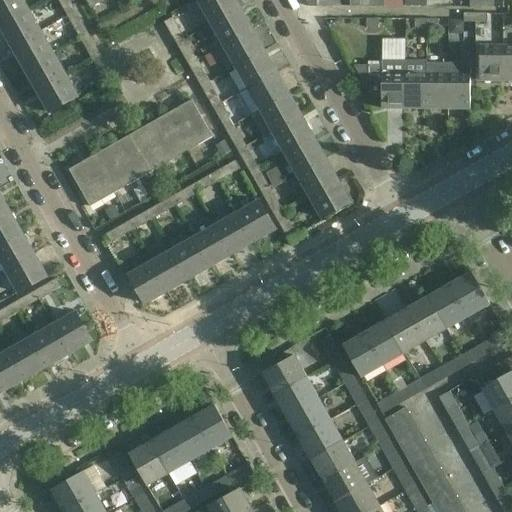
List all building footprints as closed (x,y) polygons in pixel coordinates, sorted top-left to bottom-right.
[(0,0),(0,25),(0,26),(29,10),(23,0),(0,0)] [(69,0),(58,0),(68,16),(76,12),(69,0)] [(86,0),(92,9),(108,0),(86,0)] [(212,24),(241,8),(236,0),(203,0),(200,2),(212,24)] [(439,0),(440,8),(451,8),(450,0),(439,0)] [(470,0),(470,8),(483,8),(482,0),(470,0)] [(482,0),(483,8),(494,8),(493,0),(482,0)] [(212,24),(224,45),(253,29),(241,8),(212,24)] [(0,26),(13,48),(41,32),(29,10),(0,26)] [(89,33),(76,12),(68,16),(80,38),(89,33)] [(465,23),(476,23),(476,14),(465,14),(465,23)] [(488,14),(476,14),(476,23),(488,23),(488,14)] [(166,22),(178,44),(186,39),(174,17),(166,22)] [(379,20),(367,20),(367,28),(379,28),(379,20)] [(416,29),(428,29),(428,20),(416,20),(416,29)] [(428,20),(428,29),(439,29),(439,20),(428,20)] [(237,67),(265,51),(253,29),(224,45),(215,51),(228,72),(237,67)] [(13,48),(25,69),(53,53),(41,32),(13,48)] [(89,33),(80,38),(92,59),(101,55),(89,33)] [(404,58),(403,38),(381,39),(381,59),(404,58)] [(178,44),(190,65),(199,60),(186,39),(178,44)] [(481,82),(504,82),(504,47),(481,46),(481,82)] [(237,67),(249,89),(278,73),(265,51),(237,67)] [(25,69),(37,91),(66,75),(53,53),(25,69)] [(101,55),(92,59),(105,82),(114,77),(101,55)] [(203,87),(211,82),(199,60),(190,65),(203,87)] [(369,100),(383,100),(383,109),(405,109),(405,62),(383,62),(383,68),(369,68),(369,100)] [(405,62),(405,109),(427,109),(427,64),(427,62),(405,62)] [(427,64),(427,109),(449,110),(449,64),(427,64)] [(449,110),(471,110),(471,74),(471,64),(449,64),(449,110)] [(249,89),(261,110),(290,94),(278,73),(249,89)] [(78,97),(66,75),(37,91),(50,113),(78,97)] [(215,108),(223,103),(211,82),(203,87),(215,108)] [(261,110),(274,132),(302,116),(290,94),(261,110)] [(215,108),(227,130),(235,125),(223,103),(215,108)] [(179,108),(168,114),(185,146),(196,140),(199,145),(214,137),(196,106),(182,114),(179,108)] [(160,126),(146,134),(164,165),(178,157),(175,152),(185,146),(168,114),(157,120),(160,126)] [(274,132),(286,154),(315,138),(302,116),(274,132)] [(239,152),(248,147),(235,125),(227,130),(239,152)] [(129,136),(119,142),(137,173),(147,168),(150,173),(164,165),(146,134),(132,142),(129,136)] [(286,154),(298,175),(327,159),(315,138),(286,154)] [(231,152),(225,141),(216,146),(222,158),(231,152)] [(112,154),(98,161),(116,193),(129,185),(126,179),(137,173),(119,142),(108,148),(112,154)] [(248,147),(239,152),(247,165),(255,160),(248,147)] [(237,159),(223,167),(228,175),(242,168),(237,159)] [(298,175),(310,196),(339,180),(327,159),(298,175)] [(81,164),(70,170),(88,201),(98,195),(101,201),(116,193),(98,161),(84,169),(81,164)] [(274,188),(285,183),(279,171),(268,177),(274,188)] [(265,176),(256,181),(264,195),(272,190),(265,176)] [(206,177),(193,184),(197,193),(211,185),(206,177)] [(352,203),(339,180),(310,196),(323,219),(352,203)] [(193,184),(179,192),(184,200),(197,193),(193,184)] [(142,187),(134,191),(139,200),(147,195),(142,187)] [(272,190),(264,195),(271,208),(280,203),(272,190)] [(0,218),(11,212),(0,193),(0,218)] [(163,201),(149,209),(154,217),(168,210),(163,201)] [(261,202),(238,214),(254,242),(277,229),(261,202)] [(105,211),(111,221),(120,216),(113,205),(105,211)] [(149,209),(136,217),(141,225),(154,217),(149,209)] [(0,218),(0,246),(23,234),(11,212),(0,218)] [(233,255),(254,242),(238,214),(217,227),(233,255)] [(289,220),(281,225),(289,239),(297,234),(289,220)] [(132,230),(127,221),(106,234),(111,242),(132,230)] [(217,227),(195,239),(211,267),(233,255),(217,227)] [(0,246),(0,258),(7,271),(35,255),(23,234),(0,246)] [(189,279),(211,267),(195,239),(173,251),(189,279)] [(173,251),(151,264),(167,291),(189,279),(173,251)] [(48,277),(35,255),(7,271),(20,294),(48,277)] [(167,291),(151,264),(130,276),(146,304),(167,291)] [(473,272),(451,285),(469,317),(491,304),(473,272)] [(35,292),(40,300),(62,287),(58,279),(35,292)] [(448,329),(469,317),(451,285),(430,297),(448,329)] [(35,292),(22,299),(27,308),(40,300),(35,292)] [(430,297),(409,309),(427,341),(448,329),(430,297)] [(6,308),(0,311),(0,322),(11,317),(6,308)] [(406,353),(427,341),(409,309),(387,322),(406,353)] [(77,313),(55,326),(71,354),(93,341),(77,313)] [(387,322),(366,334),(384,366),(406,353),(387,322)] [(55,326),(33,338),(50,366),(71,354),(55,326)] [(494,339),(499,348),(511,341),(505,329),(492,336),(494,339)] [(362,378),(384,366),(366,334),(344,346),(362,378)] [(331,335),(322,341),(329,354),(338,349),(331,335)] [(28,378),(50,366),(33,338),(12,350),(28,378)] [(494,339),(485,345),(490,353),(499,348),(494,339)] [(477,349),(464,357),(469,366),(482,358),(477,349)] [(12,350),(0,356),(0,379),(6,390),(28,378),(12,350)] [(263,374),(276,396),(308,378),(295,356),(263,374)] [(464,357),(451,364),(456,373),(469,366),(464,357)] [(483,389),(496,411),(511,401),(511,369),(506,360),(476,377),(483,389)] [(348,366),(339,371),(347,384),(356,379),(348,366)] [(434,374),(421,381),(426,390),(439,383),(434,374)] [(276,396),(288,418),(320,399),(308,378),(276,396)] [(356,379),(347,384),(354,397),(363,392),(356,379)] [(421,381),(408,389),(413,398),(426,390),(421,381)] [(469,426),(449,391),(440,397),(460,432),(469,426)] [(391,398),(378,406),(383,415),(396,407),(391,398)] [(288,418),(300,439),(332,421),(320,399),(288,418)] [(511,401),(496,411),(508,433),(511,430),(511,401)] [(216,405),(194,418),(212,450),(234,437),(216,405)] [(386,420),(391,429),(413,417),(407,408),(386,420)] [(373,409),(364,415),(371,428),(381,422),(373,409)] [(413,417),(391,429),(397,439),(418,427),(413,417)] [(173,430),(191,462),(212,450),(194,418),(173,430)] [(300,439),(313,461),(344,443),(332,421),(300,439)] [(381,422),(371,428),(379,441),(388,436),(381,422)] [(477,422),(469,426),(460,432),(472,453),(481,448),(489,443),(477,422)] [(397,439),(402,448),(423,436),(418,427),(397,439)] [(173,430),(152,442),(170,474),(191,462),(173,430)] [(423,436),(402,448),(407,458),(429,445),(423,436)] [(170,474),(152,442),(130,455),(148,487),(170,474)] [(313,461),(325,482),(357,464),(344,443),(313,461)] [(407,458),(413,467),(434,455),(429,445),(407,458)] [(481,448),(472,453),(484,474),(501,465),(497,456),(489,461),(481,448)] [(121,451),(112,456),(119,469),(128,464),(126,461),(121,451)] [(397,452),(388,457),(395,470),(405,465),(397,452)] [(434,455),(413,467),(418,476),(440,464),(434,455)] [(357,464),(325,482),(330,491),(327,493),(334,505),(337,504),(369,485),(357,464)] [(418,476),(424,486),(445,474),(440,464),(418,476)] [(249,465),(236,473),(241,482),(254,474),(249,465)] [(405,465),(395,470),(403,483),(412,478),(405,465)] [(52,490),(64,511),(65,511),(96,494),(84,472),(52,490)] [(445,474),(424,486),(429,495),(450,483),(445,474)] [(498,477),(489,483),(497,496),(506,491),(498,477)] [(138,482),(129,487),(136,500),(145,495),(143,490),(138,482)] [(221,482),(207,489),(213,498),(226,491),(221,482)] [(429,495),(434,505),(456,492),(450,483),(429,495)] [(337,504),(341,511),(371,511),(381,507),(369,485),(337,504)] [(207,489),(194,497),(199,506),(213,498),(207,489)] [(209,507),(212,511),(251,511),(254,511),(241,489),(209,507)] [(511,501),(506,491),(497,496),(504,509),(511,504),(511,501)] [(456,492),(434,505),(438,511),(443,511),(461,502),(456,492)] [(65,511),(106,511),(96,494),(65,511)] [(145,495),(136,500),(143,511),(145,511),(153,508),(145,495)] [(421,495),(412,500),(419,511),(421,511),(429,508),(421,495)] [(443,511),(465,511),(466,511),(461,502),(443,511)]
